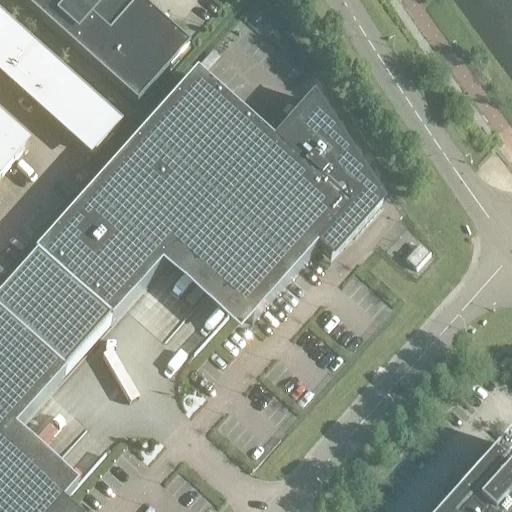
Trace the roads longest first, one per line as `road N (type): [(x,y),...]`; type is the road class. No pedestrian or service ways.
road 1 (unclassified): [(277,511),(511,248)]
road 2 (unclassified): [(511,248),(461,186),(341,0)]
